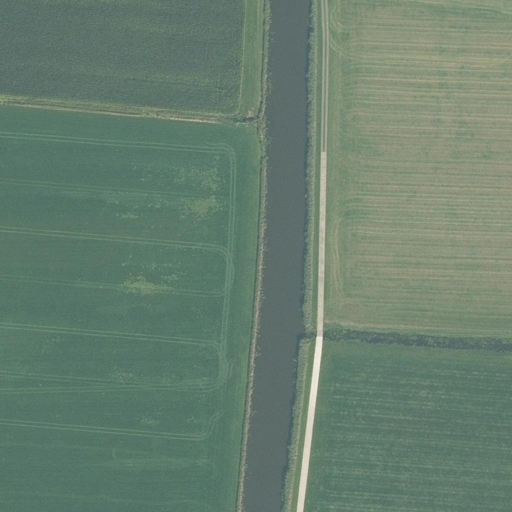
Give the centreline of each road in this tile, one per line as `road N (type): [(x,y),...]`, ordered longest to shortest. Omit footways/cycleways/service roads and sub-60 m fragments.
road 1 (unclassified): [(298,511),(318,347),(322,154)]
road 2 (track): [(322,154),(322,0)]
